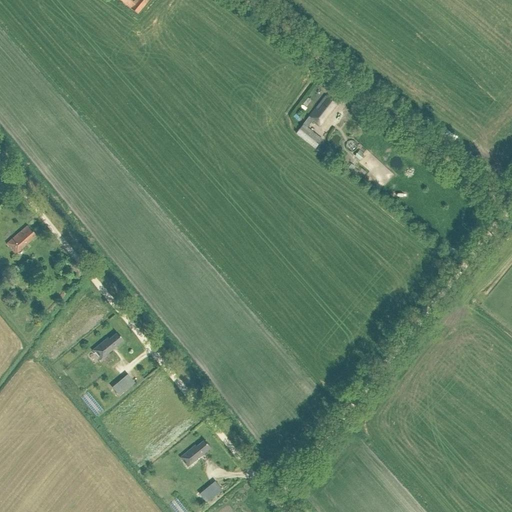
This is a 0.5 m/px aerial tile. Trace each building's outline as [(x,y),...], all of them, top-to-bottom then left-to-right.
[(135,0),(129,7),(137,14),(149,0),(135,0)] [(297,133),(315,148),(322,140),(307,128),(313,121),(319,126),(337,104),(326,96),(297,133)] [(321,145),(316,150),(323,155),(327,150),(321,145)] [(364,156),(359,151),(355,157),(360,161),(364,156)] [(351,173),(352,172),(355,168),(356,167),(352,164),(347,170),(351,173)] [(16,253),(37,236),(28,225),(7,243),(16,253)] [(92,350),(99,359),(123,340),(116,333),(108,339),(107,337),(92,350)] [(123,392),(130,386),(123,378),(116,384),(123,392)] [(196,445),(180,457),(188,467),(211,448),(205,440),(197,447),(196,445)] [(211,499),(218,493),(212,485),(205,491),(211,499)]
